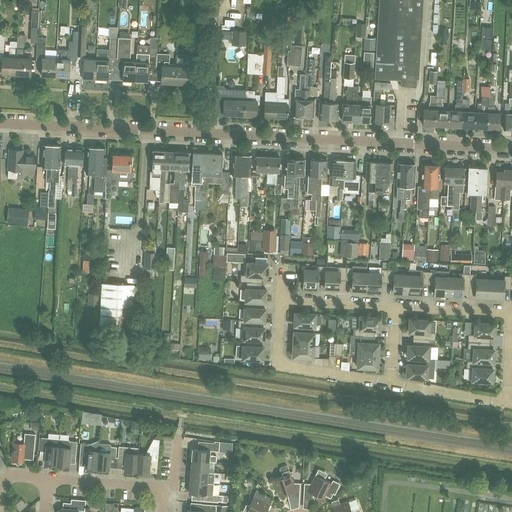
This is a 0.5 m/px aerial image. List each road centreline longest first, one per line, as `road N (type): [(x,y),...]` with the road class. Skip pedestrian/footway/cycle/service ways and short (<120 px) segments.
road 1 (residential): [(511,149),(0,122)]
road 2 (residential): [(280,302),(276,365),(390,384)]
